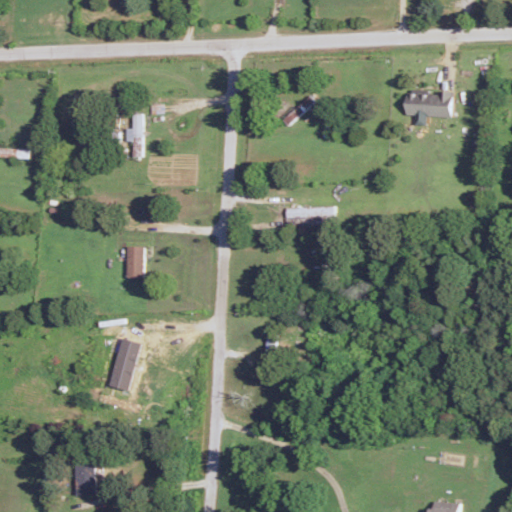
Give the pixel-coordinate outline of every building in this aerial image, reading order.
[(454,115),(454,91),(429,91),(429,90),(409,89),(408,114),(454,115)] [(143,155),(143,112),(133,112),(133,127),(127,127),(127,139),(134,139),(134,155),(143,155)] [(0,155),(30,157),(30,147),(0,145),(0,155)] [(335,205),(287,206),(288,222),(323,221),(323,215),(336,214),(335,205)] [(145,275),(146,245),(129,245),(128,274),(145,275)] [(112,384),(131,389),(143,342),(124,337),(112,384)] [(78,493),(97,493),(97,453),(77,454),(78,493)] [(433,511),(459,511),(460,501),(434,500),(433,511)]
